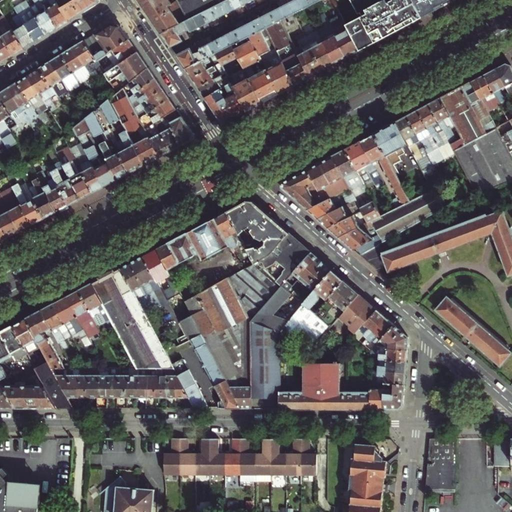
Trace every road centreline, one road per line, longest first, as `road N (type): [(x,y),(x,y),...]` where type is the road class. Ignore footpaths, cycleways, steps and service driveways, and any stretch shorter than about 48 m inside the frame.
road 1 (residential): [(0,424),(416,423)]
road 2 (secondary): [(511,5),(230,154)]
road 3 (secondary): [(242,168),(511,26)]
road 4 (secondary): [(0,298),(242,168)]
road 5 (secondary): [(230,154),(0,278)]
road 6 (residential): [(242,168),(425,331)]
road 7 (residential): [(230,154),(123,2)]
road 8 (residential): [(0,78),(123,2)]
